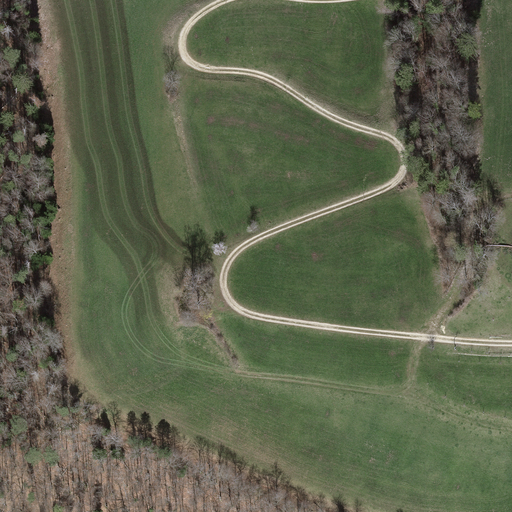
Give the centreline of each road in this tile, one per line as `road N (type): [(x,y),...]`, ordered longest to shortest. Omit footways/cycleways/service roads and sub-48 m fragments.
road 1 (track): [(511,343),(256,315),(229,301),(224,270),(241,247),(379,190),(399,176),(404,160),(391,139),(330,115),(270,78),(188,60),(185,30),(225,0)]
road 2 (track): [(425,337),(445,310),(481,207),(511,194)]
